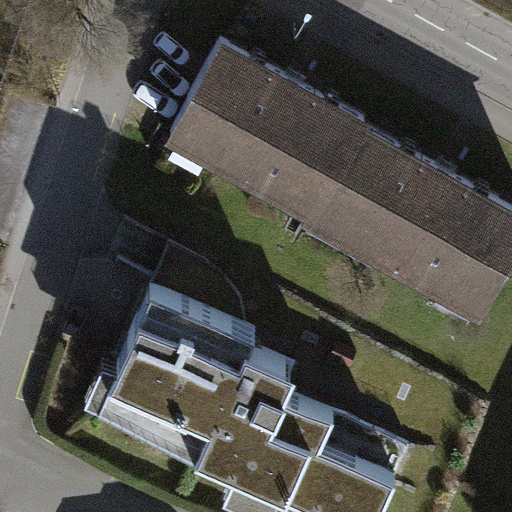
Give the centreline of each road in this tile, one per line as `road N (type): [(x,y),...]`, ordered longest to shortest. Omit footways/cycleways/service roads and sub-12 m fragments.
road 1 (residential): [(125,0),(0,416)]
road 2 (tertiary): [(387,0),(511,68)]
